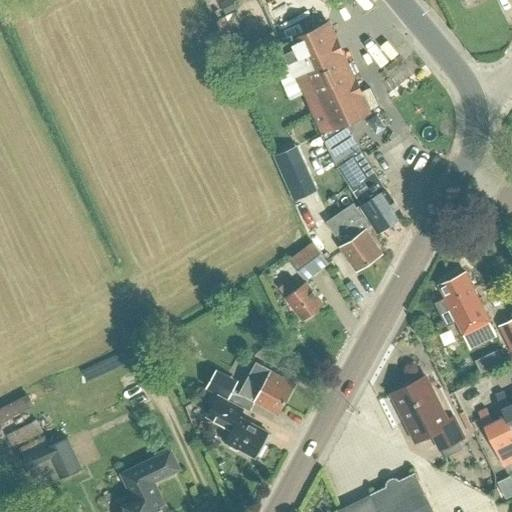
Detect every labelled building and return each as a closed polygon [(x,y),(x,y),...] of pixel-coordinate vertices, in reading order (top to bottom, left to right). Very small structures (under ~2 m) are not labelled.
[(323,133),(344,123),(367,112),(325,22),(281,43),(323,133)] [(344,123),(323,133),(338,167),(338,166),(363,203),(360,205),(377,231),(403,214),(362,151),(363,151),(344,123)] [(370,226),(363,215),(353,202),(325,221),(336,235),(338,234),(344,243),(340,245),(357,270),(382,252),(366,229),(370,226)] [(297,268),(306,280),(329,262),(313,241),(286,261),(294,270),(297,268)] [(466,271),(439,285),(445,297),(434,302),(446,326),(457,321),(463,333),(471,348),(496,335),(488,320),(490,320),(466,271)] [(303,319),(324,303),(306,280),(296,288),(289,279),(279,287),(285,296),(303,319)] [(511,319),(500,325),(511,348),(511,319)] [(257,363),(245,385),(223,373),(214,390),(250,409),(255,400),(278,413),(294,384),(257,363)] [(426,376),(392,393),(416,440),(431,432),(439,448),(441,448),(445,456),(462,447),(459,440),(466,437),(454,414),(447,417),(426,376)] [(511,402),(510,404),(504,390),(496,394),(506,415),(511,427),(511,402)] [(268,432),(238,416),(244,407),(219,393),(213,404),(225,410),(219,420),(233,428),(225,442),(238,449),(240,446),(255,455),(256,453),(259,455),(265,444),(262,442),(268,432)] [(511,427),(506,415),(493,421),(487,408),(479,411),(505,465),(511,461),(511,427)] [(24,440),(43,431),(37,419),(18,428),(24,440)] [(83,468),(68,436),(46,447),(45,446),(23,456),(29,468),(50,458),(60,479),(83,468)] [(154,480),(179,468),(169,447),(155,454),(156,457),(122,473),(136,503),(117,511),(164,511),(168,510),(154,480)] [(380,511),(434,511),(417,475),(373,496),(380,511)] [(380,511),(373,496),(371,493),(339,509),(340,511),(380,511)]
